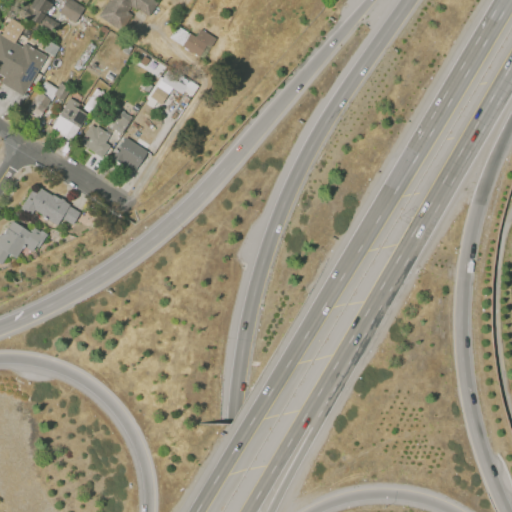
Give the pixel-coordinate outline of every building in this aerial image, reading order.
[(33,0),(44,0),(52,5),(46,15),(56,22),(50,31),(24,15),(33,0)] [(66,0),(72,0),(84,8),(74,23),(58,12),(66,0)] [(108,0),(156,0),(161,3),(151,18),(132,5),(127,13),(131,16),(121,32),(98,16),(108,0)] [(200,29),(215,38),(204,57),(169,37),(176,25),(196,36),(200,29)] [(0,35),(23,49),(25,45),(45,57),(22,95),(1,82),(3,78),(0,76),(0,35)] [(49,41),(60,47),(54,56),(44,50),(49,41)] [(61,83),(71,89),(64,101),(54,94),(61,83)] [(151,97),(162,104),(168,94),(157,87),(151,97)] [(97,89),(105,95),(92,114),(84,108),(97,89)] [(39,117),(51,100),(37,90),(25,107),(39,117)] [(70,98),(80,104),(78,108),(87,114),(71,141),(51,128),(70,98)] [(122,111),(132,117),(121,134),(111,128),(122,111)] [(91,125),(96,128),(97,126),(105,132),(108,128),(113,131),(105,142),(110,145),(102,158),(79,143),(91,125)] [(125,137),(148,152),(134,173),(112,158),(125,137)] [(80,208),(31,185),(20,209),(31,214),(32,212),(57,224),(60,217),(73,223),(80,208)] [(15,258),(23,245),(34,252),(45,233),(33,226),(30,231),(10,219),(0,236),(0,263),(1,264),(7,253),(15,258)]
